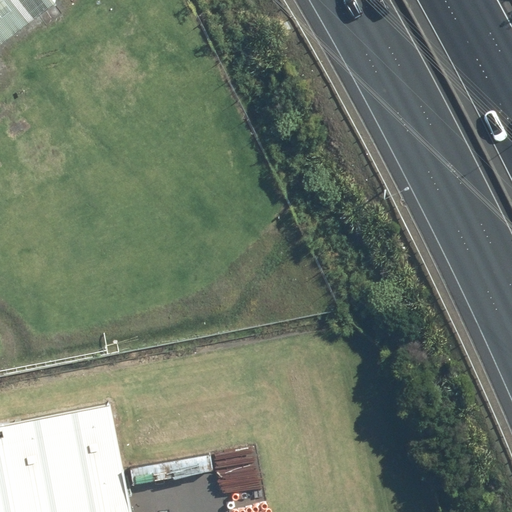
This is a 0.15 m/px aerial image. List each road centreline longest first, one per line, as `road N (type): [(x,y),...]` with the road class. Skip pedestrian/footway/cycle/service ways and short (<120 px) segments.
road 1 (motorway): [(511,288),(363,0)]
road 2 (motorway): [(444,0),(511,129)]
